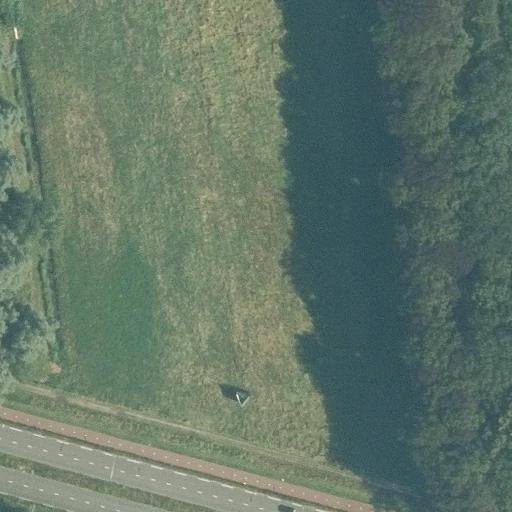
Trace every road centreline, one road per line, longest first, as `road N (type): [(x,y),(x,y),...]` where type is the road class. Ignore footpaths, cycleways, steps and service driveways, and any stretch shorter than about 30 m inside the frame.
road 1 (track): [(0,381),(432,500),(448,511)]
road 2 (secondary): [(275,511),(0,438)]
road 3 (secondary): [(0,480),(117,511)]
